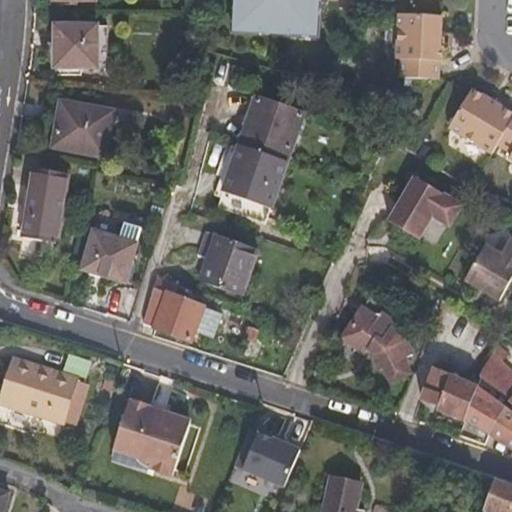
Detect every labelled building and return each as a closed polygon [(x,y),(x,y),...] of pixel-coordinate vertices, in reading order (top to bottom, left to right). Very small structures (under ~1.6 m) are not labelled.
[(232,0),(230,29),(319,34),(321,0),(232,0)] [(443,2),(402,0),(399,0),(398,45),(402,45),(402,64),(439,65),(440,49),(443,48),(444,32),(441,31),(443,2)] [(54,27),(54,69),(79,70),(96,70),(97,27),(54,27)] [(488,136),(494,128),(511,98),(470,71),(446,108),(488,136)] [(238,146),(285,164),(304,116),(258,98),(238,146)] [(506,142),(511,145),(511,98),(494,128),(507,137),(506,142)] [(53,132),(58,103),(50,101),(45,130),(53,132)] [(110,110),(58,103),(53,132),(51,148),(102,154),(110,110)] [(238,146),(230,142),(207,203),(215,205),(238,146)] [(260,224),(263,218),(285,164),(238,146),(215,205),(260,224)] [(54,245),(66,176),(30,169),(18,238),(54,245)] [(451,224),(464,201),(417,172),(391,217),(422,236),(435,214),(451,224)] [(301,230),(263,218),(260,224),(256,234),(296,247),(301,230)] [(124,266),(130,227),(85,220),(79,258),(124,266)] [(511,259),(511,229),(503,225),(493,243),(476,233),(458,268),(493,287),(509,258),(511,259)] [(243,274),(254,247),(204,230),(195,253),(204,257),(197,277),(236,292),(237,290),(243,291),(249,276),(243,274)] [(158,283),(142,327),(190,344),(193,335),(201,310),(175,301),(179,290),(158,283)] [(392,379),(411,371),(403,358),(412,353),(403,336),(401,337),(399,332),(392,328),(394,322),(381,315),(379,319),(362,309),(343,339),(366,353),(370,349),(374,350),(373,353),(381,368),(386,368),(392,379)] [(201,310),(193,335),(214,342),(223,318),(201,310)] [(290,344),(299,348),(305,332),(296,329),(290,344)] [(503,339),(493,330),(487,341),(497,348),(503,339)] [(511,361),(497,348),(487,341),(475,364),(483,373),(504,392),(507,395),(511,388),(511,361)] [(62,417),(76,376),(15,356),(1,397),(62,417)] [(435,407),(466,421),(467,419),(479,389),(481,384),(439,366),(430,387),(441,393),(436,403),(435,407)] [(91,380),(76,376),(62,417),(76,423),(91,380)] [(420,394),(436,403),(441,393),(430,387),(425,384),(420,394)] [(467,419),(466,421),(488,431),(502,400),(479,389),(467,419)] [(511,445),(511,409),(502,400),(488,431),(505,440),(511,445)] [(170,480),(190,423),(167,416),(165,420),(148,414),(149,410),(127,404),(111,453),(134,461),(136,454),(152,461),(149,473),(170,480)] [(304,448),(262,430),(245,470),(287,488),(304,448)] [(443,462),(441,468),(464,476),(466,469),(443,462)] [(451,511),(464,476),(441,468),(426,511),(451,511)] [(511,511),(511,485),(498,479),(493,478),(492,485),(481,511),(511,511)] [(355,511),(360,489),(328,483),(322,511),(355,511)] [(0,511),(8,511),(14,494),(0,489),(0,511)]
